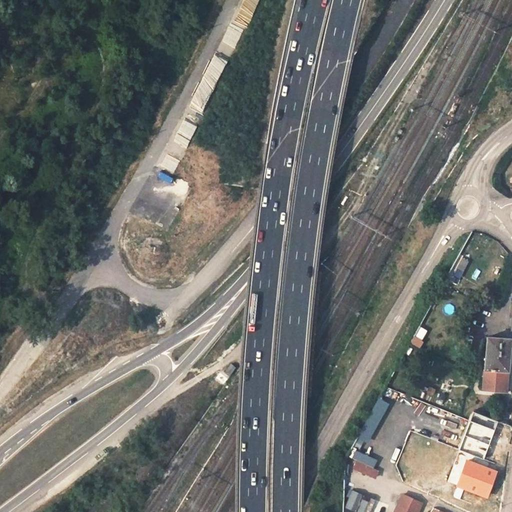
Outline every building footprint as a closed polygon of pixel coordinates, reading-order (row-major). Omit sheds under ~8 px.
[(460,278),(467,265),(459,261),(453,274),(460,278)] [(422,340),(427,329),(420,325),(415,336),(422,340)] [(505,392),(511,340),(488,338),(483,390),(505,392)] [(225,372),(229,375),(235,368),(231,364),(225,372)] [(469,420),(488,428),(492,419),(472,411),(469,420)] [(477,457),(488,428),(469,420),(457,449),(477,457)] [(364,451),(362,456),(372,461),(374,456),(364,451)] [(459,459),(450,483),(486,496),(495,471),(466,461),(465,462),(459,459)] [(363,473),(367,466),(357,462),(354,469),(363,473)] [(345,511),(368,511),(375,498),(355,490),(345,511)] [(417,511),(421,503),(402,494),(394,511),(417,511)]
